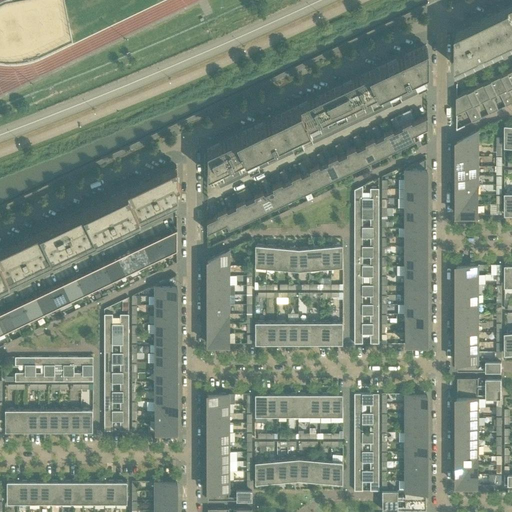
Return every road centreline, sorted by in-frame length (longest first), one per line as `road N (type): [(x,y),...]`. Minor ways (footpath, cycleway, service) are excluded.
road 1 (residential): [(188,136),(440,17)]
road 2 (residential): [(250,232),(347,230),(348,372)]
road 3 (residential): [(0,349),(194,259)]
road 4 (residential): [(250,232),(441,141)]
road 5 (residential): [(0,228),(188,136)]
road 6 (residential): [(0,350),(99,349),(99,458)]
road 7 (residential): [(194,372),(348,372)]
road 8 (residential): [(441,509),(442,371)]
road 9 (residential): [(442,371),(442,238)]
road 10 (residential): [(441,141),(440,17)]
road 11 (residential): [(194,259),(188,136)]
road 12 (residential): [(348,372),(349,492)]
